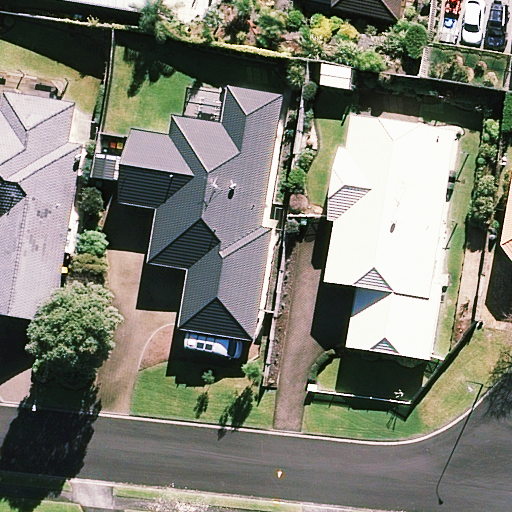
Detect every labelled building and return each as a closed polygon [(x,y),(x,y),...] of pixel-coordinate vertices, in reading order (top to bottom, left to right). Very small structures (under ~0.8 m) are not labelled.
[(47,0),(161,17),(163,0),(47,0)] [(339,0),(337,10),(399,22),(403,0),(339,0)] [(285,101),(235,94),(232,116),(186,110),(181,141),(139,136),(130,207),(166,212),(159,267),(197,272),(189,333),(259,343),(274,234),(267,233),(285,101)] [(0,317),(59,325),(84,149),(75,147),(81,109),(12,99),(10,116),(0,114),(0,317)] [(459,135),(355,121),(333,286),(364,290),(356,352),(435,362),(445,285),(440,284),(459,135)]
